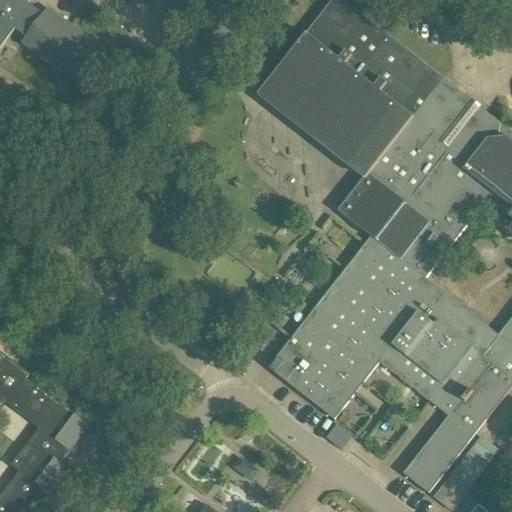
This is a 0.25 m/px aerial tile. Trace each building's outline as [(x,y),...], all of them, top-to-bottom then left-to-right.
[(0,0),(0,47),(14,29),(28,39),(24,43),(78,85),(103,52),(48,11),(45,16),(27,2),(29,0),(28,0),(0,0)] [(371,237),(287,344),(268,368),(335,420),(380,363),(449,417),(403,474),(429,494),(511,388),(511,135),(479,109),(461,131),(454,125),(472,103),(343,0),(333,0),(278,69),(261,90),(258,94),(259,95),(261,92),(365,176),(337,211),(371,237)] [(261,90),(278,69),(266,60),(249,81),(261,90)] [(219,261),(235,278),(251,262),(236,246),(219,261)] [(29,375),(19,367),(0,352),(0,399),(39,429),(11,466),(19,472),(0,497),(0,511),(47,511),(41,507),(49,495),(53,498),(72,473),(61,464),(70,452),(73,455),(92,429),(74,415),(26,379),(29,375)] [(352,437),(336,425),(327,438),(343,450),(352,437)] [(446,484),(465,498),(511,441),(491,426),(446,484)] [(247,461),(267,466),(270,454),(250,449),(247,461)]
